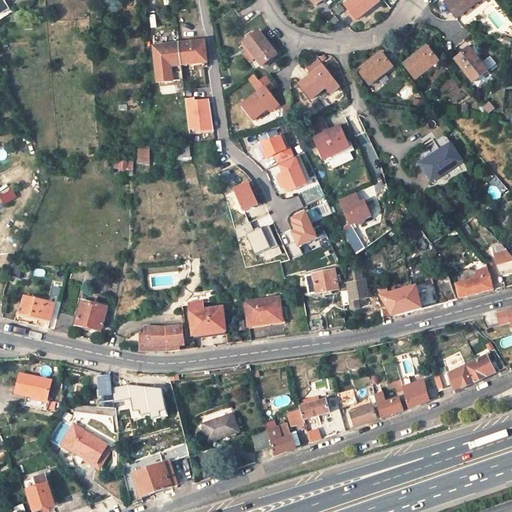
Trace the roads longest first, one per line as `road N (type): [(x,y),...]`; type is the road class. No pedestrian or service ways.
road 1 (secondary): [(511,298),(356,339),(194,361),(139,361),(0,333)]
road 2 (residential): [(155,511),(511,379)]
road 3 (unknown): [(199,0),(223,139),(289,213)]
road 4 (motorway): [(427,466),(398,463),(229,511)]
road 5 (unclassified): [(266,0),(288,36),(316,44),(385,32),(408,0)]
road 6 (motorway): [(359,511),(511,460)]
road 7 (unknown): [(343,43),(353,117),(387,192)]
road 8 (motorway): [(427,466),(292,511)]
